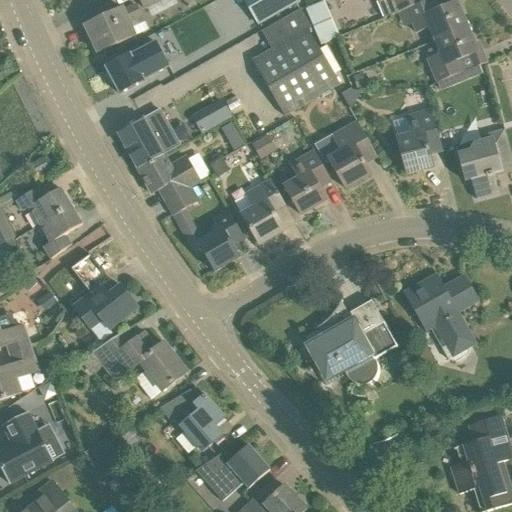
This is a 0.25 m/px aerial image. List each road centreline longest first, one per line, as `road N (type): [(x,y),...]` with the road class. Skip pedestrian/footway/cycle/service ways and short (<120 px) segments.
road 1 (tertiary): [(205,324),(103,186),(14,0)]
road 2 (residential): [(205,324),(288,271),(367,235),(451,229),(511,241)]
road 3 (tertiary): [(371,511),(205,324)]
